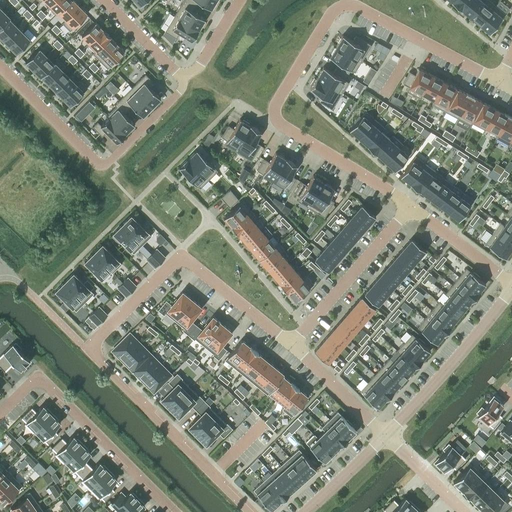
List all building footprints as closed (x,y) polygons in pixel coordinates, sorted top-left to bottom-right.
[(55,0),(50,5),(48,7),(56,15),(58,12),(70,0),(55,0)] [(73,0),(70,0),(58,12),(65,19),(66,19),(79,6),(73,0)] [(185,0),(183,0),(174,15),(198,29),(205,18),(192,11),(195,6),(185,0)] [(185,0),(195,6),(198,1),(211,8),(215,0),(185,0)] [(452,0),(451,1),(461,10),(461,9),(469,0),(452,0)] [(461,10),(470,16),(483,0),(469,0),(461,9),(461,10)] [(483,0),(470,16),(479,24),(495,5),(489,0),(483,0)] [(500,20),(505,13),(495,5),(479,24),(489,32),(489,33),(495,26),(496,27),(501,21),(500,20)] [(87,13),(79,6),(66,19),(65,19),(62,22),(70,30),(87,13)] [(0,13),(0,27),(9,18),(10,17),(3,10),(0,13)] [(192,40),(198,29),(174,15),(164,31),(176,38),(179,32),(192,40)] [(16,25),(9,18),(0,27),(0,36),(2,39),(16,25)] [(81,35),(88,42),(89,43),(102,29),(95,21),(81,35)] [(23,32),(16,25),(2,39),(9,46),(23,32)] [(94,51),(110,36),(102,29),(89,43),(88,42),(87,44),(94,51)] [(30,39),(23,32),(9,46),(16,53),(30,39)] [(342,35),(336,45),(361,61),(371,45),(356,35),(352,41),(342,35)] [(92,53),(100,60),(117,43),(110,36),(94,51),(92,53)] [(124,51),(117,43),(100,60),(107,68),(124,51)] [(329,56),(339,62),(336,67),(347,74),(351,69),(355,72),(361,61),(336,45),(330,56),(329,56)] [(25,61),(32,69),(46,55),(39,48),(25,61)] [(53,63),(46,55),(32,69),(40,76),(41,76),(54,63),(53,63)] [(58,58),(53,63),(54,63),(41,76),(48,83),(62,69),(62,70),(66,66),(58,58)] [(323,67),(317,77),(342,92),(348,82),(344,79),(347,74),(336,67),(333,72),(323,66),(323,67)] [(420,98),(422,94),(432,75),(428,72),(427,72),(418,68),(415,74),(409,71),(403,83),(408,86),(406,91),(420,98)] [(69,76),(62,70),(62,69),(48,83),(55,90),(69,77),(69,76)] [(70,74),(69,76),(69,77),(55,90),(63,97),(78,82),(70,74)] [(145,74),(132,87),(151,107),(160,98),(150,88),(155,83),(145,74)] [(432,75),(422,94),(434,100),(444,81),(436,77),(432,75)] [(332,109),(342,92),(317,77),(315,79),(314,78),(310,84),(311,85),(310,88),(320,94),(316,99),(332,109)] [(79,80),(78,82),(63,97),(70,105),(87,88),(79,80)] [(432,104),(445,111),(457,88),(444,81),(434,100),(432,104)] [(143,115),(151,107),(132,87),(119,100),(128,109),(132,105),(143,115)] [(457,88),(445,111),(458,118),(470,95),(466,92),(466,93),(457,88),(458,88),(457,88)] [(470,95),(458,118),(471,125),(472,123),(483,102),(483,101),(482,101),(474,97),(470,95)] [(124,114),(128,109),(119,100),(114,105),(116,106),(107,115),(109,117),(109,116),(125,133),(134,124),(124,114)] [(89,102),(75,116),(80,121),(94,107),(89,102)] [(485,129),(486,127),(496,108),(483,102),(472,123),(485,129)] [(486,127),(497,133),(507,114),(504,113),(496,108),(486,127)] [(349,130),(349,129),(358,137),(375,119),(366,110),(360,117),(359,115),(353,121),(355,123),(349,129),(349,130)] [(421,114),(417,119),(423,122),(425,119),(426,117),(421,114)] [(511,116),(507,114),(497,133),(495,138),(509,145),(511,141),(511,116)] [(116,142),(125,133),(109,116),(109,117),(101,125),(97,121),(92,126),(102,136),(106,131),(116,142)] [(224,144),(235,150),(250,125),(240,118),(234,128),(228,125),(221,137),(226,140),(224,144)] [(375,119),(358,137),(367,145),(383,126),(375,119)] [(415,129),(420,132),(423,127),(418,124),(416,127),(415,129)] [(261,131),(250,125),(235,150),(251,160),(261,145),(255,141),(261,131)] [(377,154),(393,135),(392,134),(389,138),(381,131),(384,127),(383,126),(367,145),(377,154)] [(445,129),(442,134),(447,138),(450,133),(445,129)] [(450,133),(447,138),(452,141),(455,136),(450,133)] [(393,135),(377,154),(385,162),(402,143),(393,135)] [(402,143),(385,162),(394,169),(394,170),(411,151),(402,143)] [(471,153),(476,156),(479,151),(474,148),(473,150),(471,153)] [(196,149),(188,158),(209,179),(217,170),(196,149)] [(273,180),(286,158),(275,152),(269,162),(264,158),(257,170),(273,180)] [(409,183),(410,183),(425,163),(415,156),(400,175),(400,176),(401,176),(410,183),(409,183)] [(200,188),(209,179),(188,158),(179,167),(189,178),(188,179),(194,185),(195,184),(200,188)] [(297,165),(286,158),(273,180),(289,190),(296,178),(291,175),(297,165)] [(425,163),(410,183),(419,190),(435,170),(425,163)] [(504,169),(500,174),(504,176),(505,177),(509,172),(507,171),(504,169)] [(420,191),(429,198),(444,178),(435,170),(419,190),(420,191)] [(308,207),(323,181),(313,175),(307,185),(301,181),(294,193),(300,196),(297,200),(308,207)] [(444,178),(429,198),(439,205),(454,185),(444,178)] [(334,188),(323,181),(308,207),(324,217),(334,201),(328,197),(334,188)] [(454,185),(439,205),(449,212),(464,192),(454,185)] [(221,197),(225,202),(234,194),(230,190),(221,197)] [(449,212),(458,219),(458,220),(473,200),(464,192),(449,212)] [(238,199),(234,194),(225,202),(229,206),(238,199)] [(243,201),(224,218),(231,226),(250,210),(243,201)] [(361,204),(354,212),(368,224),(375,216),(361,204)] [(231,226),(238,234),(257,218),(250,210),(231,226)] [(362,232),(368,224),(354,212),(348,220),(362,232)] [(151,235),(131,215),(122,224),(142,244),(151,235)] [(503,225),(511,231),(511,217),(510,216),(503,225)] [(264,226),(257,218),(238,234),(245,243),(261,229),(264,226)] [(355,239),(362,232),(348,220),(341,228),(355,239)] [(492,232),(511,246),(511,231),(503,225),(500,222),(492,232)] [(142,244),(122,224),(113,233),(133,253),(142,244)] [(341,228),(334,235),(348,247),(355,239),(341,228)] [(268,237),(261,229),(245,243),(252,251),(268,237)] [(511,246),(492,232),(485,243),(492,248),(491,249),(497,254),(498,252),(505,257),(506,257),(505,257),(511,247),(511,246)] [(163,236),(160,233),(156,236),(156,240),(160,244),(166,239),(163,236)] [(342,255),(348,247),(334,235),(328,243),(342,255)] [(252,251),(259,259),(275,246),(274,245),(268,237),(252,251)] [(411,238),(404,246),(418,258),(425,250),(411,238)] [(275,246),(259,259),(266,267),(282,254),(285,251),(277,242),(274,245),(275,246)] [(342,255),(328,243),(321,251),(335,263),(342,255)] [(102,244),(93,253),(109,270),(112,272),(121,263),(102,244)] [(411,266),(418,258),(404,246),(397,254),(411,266)] [(156,248),(151,253),(160,262),(165,257),(156,248)] [(328,271),(335,263),(321,251),(314,259),(328,271)] [(101,278),(109,270),(93,253),(85,262),(101,278)] [(146,258),(155,267),(160,262),(151,253),(146,258)] [(266,267),(273,276),(289,262),(282,254),(266,267)] [(405,273),(411,266),(397,254),(391,262),(405,273)] [(289,262),(273,276),(280,284),(296,270),(289,262)] [(384,269),(398,281),(405,273),(391,262),(384,269)] [(458,276),(478,292),(485,283),(478,278),(480,276),(473,271),(472,273),(466,267),(458,276)] [(391,289),(398,281),(384,269),(377,277),(391,289)] [(280,284),(287,292),(303,279),(302,278),(296,270),(280,284)] [(73,273),(64,281),(84,302),(93,293),(73,273)] [(306,275),(302,278),(303,279),(287,292),(294,300),(313,284),(306,275)] [(471,301),(478,292),(458,276),(452,285),(471,301)] [(122,282),(131,291),(136,286),(127,277),(122,282)] [(377,277),(371,285),(385,297),(391,289),(377,277)] [(75,311),(84,302),(64,281),(55,290),(75,311)] [(122,282),(117,287),(126,296),(131,291),(122,282)] [(377,305),(385,297),(371,285),(364,293),(377,305)] [(471,301),(452,285),(444,293),(448,296),(464,309),(471,301)] [(166,300),(158,310),(164,314),(165,313),(174,320),(192,299),(182,291),(171,304),(166,300)] [(361,296),(354,304),(368,316),(375,308),(361,296)] [(442,304),(457,317),(464,309),(448,296),(442,304)] [(188,334),(196,324),(191,320),(201,307),(192,299),(174,320),(184,328),(182,330),(188,334)] [(451,326),(457,317),(442,304),(438,301),(431,310),(451,326)] [(63,302),(59,305),(64,311),(68,307),(63,302)] [(361,324),(368,316),(354,304),(348,312),(361,324)] [(102,320),(107,315),(98,306),(93,311),(102,320)] [(431,310),(424,318),(444,334),(451,326),(431,310)] [(102,320),(93,311),(85,320),(94,329),(102,320)] [(348,312),(341,319),(355,331),(361,324),(348,312)] [(201,329),(196,324),(188,334),(194,339),(195,338),(204,346),(222,323),(212,316),(201,329)] [(392,321),(388,318),(384,324),(389,328),(394,323),(392,321)] [(437,343),(444,334),(424,318),(417,327),(437,343)] [(348,339),(355,331),(341,319),(334,327),(348,339)] [(221,345),(232,331),(222,323),(204,346),(213,353),(212,354),(218,359),(226,349),(221,345)] [(334,327),(327,335),(341,347),(348,339),(334,327)] [(117,356),(118,357),(119,357),(122,361),(140,343),(129,333),(112,350),(117,356)] [(412,333),(404,342),(422,359),(430,351),(424,345),(425,343),(419,338),(418,339),(412,333)] [(335,354),(341,347),(327,335),(321,342),(335,354)] [(241,339),(224,359),(233,366),(250,346),(241,339)] [(0,355),(0,365),(5,370),(13,362),(20,369),(23,366),(25,367),(30,361),(19,349),(21,347),(15,342),(13,344),(12,343),(0,355)] [(335,354),(321,342),(314,351),(328,363),(335,354)] [(400,353),(415,367),(422,359),(404,342),(396,350),(400,354),(400,353)] [(140,343),(122,361),(126,364),(126,365),(127,366),(132,370),(131,371),(132,372),(150,353),(140,343)] [(250,346),(233,366),(241,373),(258,353),(250,346)] [(138,376),(139,378),(139,377),(143,381),(160,364),(150,353),(132,372),(133,371),(138,376)] [(258,353),(241,373),(250,380),(266,360),(258,353)] [(400,353),(400,354),(393,361),(408,375),(415,367),(400,353)] [(393,361),(390,357),(382,366),(401,383),(408,375),(393,361)] [(266,360),(250,380),(258,387),(275,366),(266,360)] [(147,386),(148,386),(153,392),(171,374),(160,364),(143,381),(147,385),(146,385),(147,386)] [(275,366),(258,387),(267,394),(268,391),(282,375),(283,373),(275,366)] [(393,391),(401,383),(382,366),(375,374),(393,391)] [(177,373),(168,382),(173,387),(160,399),(169,408),(190,387),(181,379),(182,378),(177,373)] [(393,391),(375,374),(368,381),(386,398),(393,391)] [(282,375),(268,391),(277,398),(290,382),(282,375)] [(368,381),(360,390),(366,396),(365,397),(371,403),(372,401),(378,407),(386,398),(368,381)] [(290,382),(277,398),(286,405),(299,389),(290,382)] [(190,404),(195,409),(204,400),(199,395),(198,396),(190,387),(169,408),(178,416),(190,404)] [(286,405),(283,409),(291,415),(307,395),(299,389),(286,405)] [(481,406),(476,412),(478,413),(477,415),(478,415),(492,427),(493,427),(502,416),(501,416),(497,412),(503,405),(502,404),(499,402),(499,400),(493,395),(483,408),(481,406)] [(210,406),(204,400),(195,409),(200,414),(188,426),(197,435),(217,415),(209,407),(210,406)] [(35,431),(53,413),(47,407),(46,408),(42,404),(36,411),(31,407),(21,417),(26,421),(24,423),(33,432),(35,431)] [(330,420),(347,437),(355,430),(350,425),(351,424),(347,420),(346,421),(337,412),(330,420)] [(53,413),(35,431),(43,439),(48,444),(58,434),(53,430),(60,422),(57,419),(58,418),(53,413)] [(227,423),(226,423),(217,415),(197,435),(206,444),(218,432),(223,437),(232,428),(227,423)] [(511,421),(509,419),(500,430),(511,440),(511,421)] [(347,437),(330,420),(322,427),(325,430),(339,445),(347,437)] [(291,423),(286,428),(289,431),(291,433),(296,428),(291,423)] [(325,430),(317,438),(332,453),(339,445),(325,430)] [(65,461),(83,443),(77,437),(76,438),(73,435),(66,442),(61,437),(51,447),(56,452),(54,453),(63,463),(65,461)] [(324,460),(332,453),(317,438),(314,435),(306,442),(324,460)] [(78,474),(88,464),(83,460),(90,453),(87,449),(88,448),(83,443),(65,461),(78,474)] [(445,450),(433,462),(439,468),(440,467),(443,470),(444,470),(451,463),(455,468),(465,458),(451,445),(451,444),(450,445),(448,443),(443,449),(445,450)] [(298,449),(290,457),(306,476),(315,468),(298,449)] [(297,484),(306,476),(290,457),(281,465),(297,484)] [(90,488),(109,469),(103,464),(103,465),(99,461),(92,468),(88,464),(78,474),(82,478),(81,480),(90,488)] [(470,463),(453,481),(462,490),(479,472),(470,463)] [(272,473),(288,492),(297,484),(281,465),(272,473)] [(0,475),(0,490),(14,477),(6,469),(3,472),(0,475)] [(109,469),(90,488),(98,497),(99,496),(100,495),(105,500),(114,491),(110,486),(117,479),(113,475),(114,475),(109,469)] [(479,472),(462,490),(470,498),(486,482),(488,481),(479,472)] [(288,492),(272,473),(263,481),(280,500),(288,492)] [(22,485),(14,477),(0,490),(0,499),(4,503),(22,485)] [(271,508),(280,500),(263,481),(254,489),(262,499),(261,499),(265,503),(266,503),(271,508)] [(486,482),(470,498),(479,506),(495,490),(494,490),(486,482)] [(495,490),(479,506),(484,511),(491,511),(495,508),(498,511),(499,511),(508,503),(504,499),(505,498),(496,488),(494,490),(495,490)] [(26,497),(10,508),(13,511),(23,511),(33,505),(37,502),(29,491),(24,494),(26,497)] [(120,511),(123,511),(138,497),(132,492),(130,491),(125,496),(120,491),(110,501),(120,511)] [(386,511),(406,511),(414,504),(409,499),(408,500),(404,496),(398,503),(393,498),(383,508),(386,511)] [(140,511),(139,511),(145,505),(143,504),(144,503),(138,497),(123,511),(140,511)] [(33,505),(23,511),(42,511),(43,511),(37,502),(33,505)]
